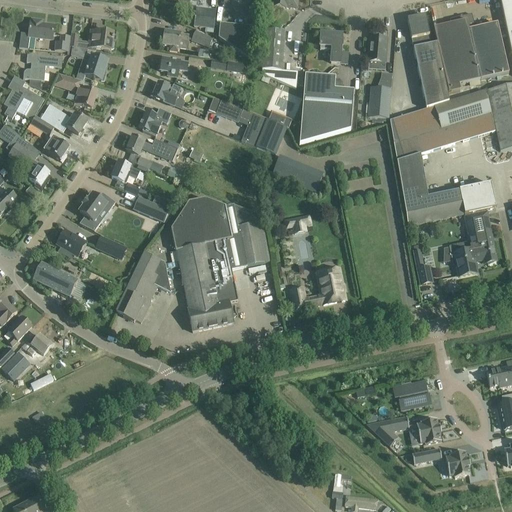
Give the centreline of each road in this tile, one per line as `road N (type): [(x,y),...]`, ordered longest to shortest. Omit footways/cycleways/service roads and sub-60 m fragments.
road 1 (unclassified): [(9,272),(112,130),(135,75),(137,14)]
road 2 (tertiary): [(204,381),(435,325)]
road 3 (unclassified): [(181,390),(169,371),(72,326),(9,272)]
road 4 (tertiary): [(0,481),(181,390)]
road 5 (residential): [(204,381),(326,511)]
